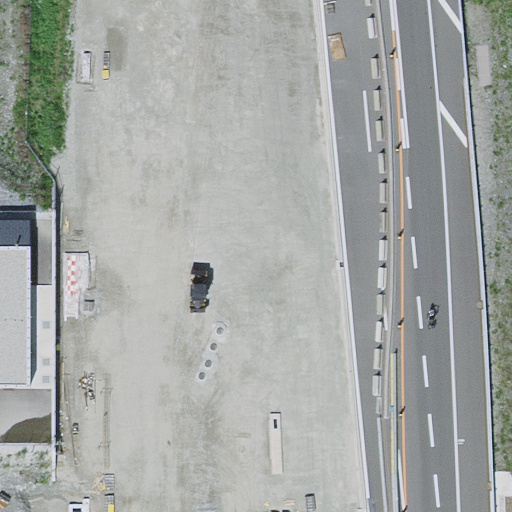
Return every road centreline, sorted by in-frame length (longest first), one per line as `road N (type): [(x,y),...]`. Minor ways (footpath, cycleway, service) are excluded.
road 1 (motorway): [(166,0),(167,511)]
road 2 (motorway): [(401,477),(354,0)]
road 3 (motorway): [(401,477),(419,143),(409,0)]
